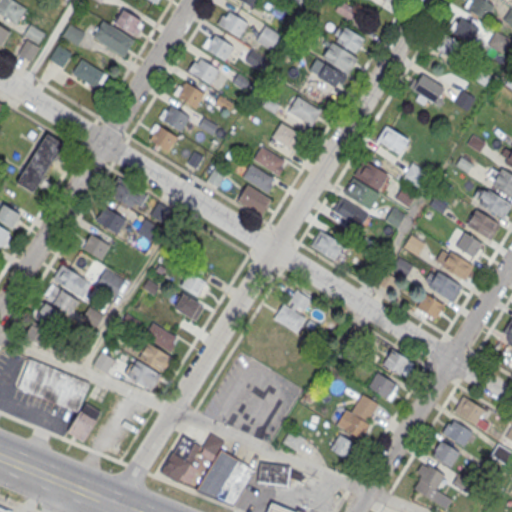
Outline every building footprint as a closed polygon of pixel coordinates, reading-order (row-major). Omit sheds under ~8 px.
[(0,0),(0,12),(17,23),(26,8),(12,0),(0,0)] [(240,0),(254,8),(258,0),(240,0)] [(357,11),(341,0),(335,10),(350,20),(357,11)] [(486,0),(493,4),(484,18),(466,7),(470,0),(486,0)] [(114,23),(134,36),(144,23),(123,9),(114,23)] [(229,10),(249,23),(240,37),(217,23),(222,14),(225,16),(229,10)] [(478,27),(469,42),(451,30),(459,16),(478,27)] [(102,18),(133,38),(123,55),(91,35),(102,18)] [(68,22),(61,34),(76,44),(84,31),(68,22)] [(343,24),(363,37),(354,51),(335,39),(343,24)] [(0,25),(9,31),(1,45),(0,44),(0,25)] [(44,33),(30,25),(24,34),(39,43),(44,33)] [(265,25),(256,39),(271,49),(280,34),(265,25)] [(213,33),(233,46),(224,61),(201,46),(207,37),(210,39),(213,33)] [(465,44),(456,59),(438,48),(446,33),(465,44)] [(30,60),(38,46),(26,39),(18,53),(30,60)] [(331,40),(357,56),(347,72),(321,56),(331,40)] [(57,43),(49,58),(63,66),(71,52),(57,43)] [(251,49),(244,60),(258,69),(265,57),(251,49)] [(199,57),(219,69),(210,84),(187,70),(193,61),(196,63),(199,57)] [(80,60),(71,75),(97,90),(106,74),(80,60)] [(482,85),(489,76),(476,66),(470,75),(482,85)] [(421,72),(443,86),(438,95),(442,98),(438,104),(411,88),(421,72)] [(184,80),(204,93),(195,108),(172,93),(178,84),(181,86),(184,80)] [(474,96),(466,109),(453,100),(461,88),(474,96)] [(296,93),(321,109),(311,124),(286,109),(296,93)] [(169,104),(189,116),(181,131),(157,117),(163,108),(166,110),(169,104)] [(280,120),(304,135),(294,150),(270,135),(280,120)] [(149,139),(169,151),(178,136),(155,122),(149,131),(152,133),(149,139)] [(408,139),(399,154),(376,140),(386,125),(408,139)] [(16,182),(46,133),(63,143),(32,193),(16,182)] [(484,142),(479,151),(466,144),(472,134),(484,142)] [(511,147),(507,145),(498,159),(511,167),(511,147)] [(252,159),(261,146),(284,160),(281,165),(283,167),(278,175),(252,159)] [(472,163),(466,172),(454,165),(460,155),(472,163)] [(388,174),(378,190),(353,174),(362,158),(388,174)] [(268,193),(276,179),(249,163),(241,177),(268,193)] [(427,172),(418,187),(404,178),(412,164),(427,172)] [(218,185),(224,172),(215,167),(208,180),(218,185)] [(500,167),(511,174),(511,196),(490,182),(500,167)] [(379,193),(369,209),(343,192),(353,177),(379,193)] [(139,210),(147,196),(119,180),(111,195),(139,210)] [(237,201),(261,214),(270,198),(246,184),(237,201)] [(416,192),(408,206),(394,198),(403,184),(416,192)] [(487,188),(511,204),(502,220),(477,204),(487,188)] [(447,204),(441,213),(429,206),(435,196),(447,204)] [(368,214),(360,227),(332,210),(340,197),(368,214)] [(148,215),(162,224),(171,210),(157,201),(148,215)] [(0,205),(2,202),(19,212),(11,226),(0,219),(0,205)] [(95,224),(119,234),(126,218),(102,207),(95,224)] [(475,208),(499,223),(489,239),(465,224),(475,208)] [(159,227),(145,218),(136,231),(150,240),(159,227)] [(0,224),(8,230),(0,243),(0,224)] [(345,245),(335,261),(310,245),(319,229),(345,245)] [(90,231),(109,243),(100,258),(81,246),(84,242),(83,242),(90,231)] [(464,231),(482,243),(473,257),(455,246),(464,231)] [(424,242),(416,255),(402,247),(410,234),(424,242)] [(449,249),(472,265),(463,280),(440,265),(440,264),(434,260),(441,249),(447,252),(449,249)] [(412,263),(404,277),(390,268),(398,255),(412,263)] [(52,278),(61,264),(87,280),(82,287),(86,289),(81,297),(52,278)] [(99,280),(117,292),(124,281),(106,269),(99,280)] [(179,285),(197,297),(207,282),(189,270),(179,285)] [(436,270),(461,286),(451,301),(426,286),(429,281),(425,278),(430,272),(434,274),(436,270)] [(78,302),(52,284),(43,298),(69,315),(78,302)] [(311,299),(296,290),(282,313),(297,322),(311,299)] [(173,308),(195,321),(204,305),(182,293),(173,308)] [(425,293),(443,304),(433,318),(416,307),(425,293)] [(38,346),(62,315),(46,304),(23,334),(38,346)] [(83,319),(97,326),(102,315),(89,308),(83,319)] [(511,319),(499,340),(511,347),(511,319)] [(144,337),(170,351),(178,337),(152,322),(144,337)] [(51,348),(63,355),(70,343),(58,337),(51,348)] [(172,357),(146,342),(137,358),(162,373),(172,357)] [(411,360),(401,375),(382,363),(391,348),(411,360)] [(92,366),(106,374),(115,360),(101,352),(92,366)] [(90,382),(29,358),(17,387),(77,411),(90,382)] [(160,375),(136,359),(125,375),(150,391),(160,375)] [(396,384),(387,399),(368,387),(377,372),(396,384)] [(483,409),(478,416),(488,423),(484,430),(452,411),(462,395),(483,409)] [(86,403),(65,433),(82,444),(94,427),(91,425),(100,412),(86,403)] [(369,423),(360,439),(336,423),(346,408),(369,423)] [(472,431),(463,446),(443,434),(452,419),(472,431)] [(297,450),(304,438),(289,430),(282,441),(297,450)] [(221,442),(210,462),(205,459),(188,487),(162,472),(183,436),(201,446),(208,434),(221,442)] [(329,449),(347,459),(355,443),(337,434),(329,449)] [(459,451),(450,466),(430,454),(440,439),(459,451)] [(220,449),(252,467),(231,504),(195,490),(220,449)] [(259,462),(257,481),(287,485),(289,465),(259,462)] [(445,474),(436,489),(439,491),(433,501),(413,488),(418,479),(416,477),(425,462),(445,474)] [(265,511),(270,501),(297,511),(265,511)]
